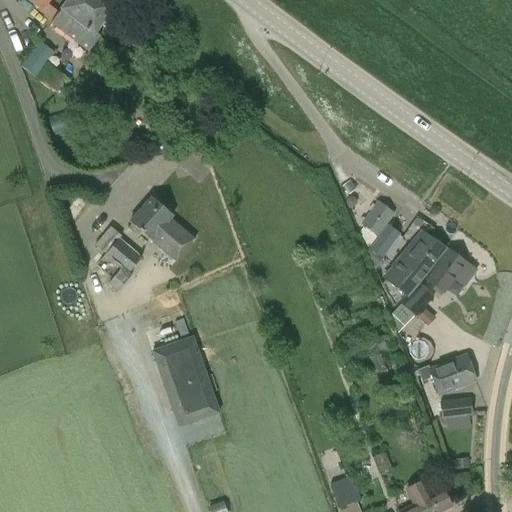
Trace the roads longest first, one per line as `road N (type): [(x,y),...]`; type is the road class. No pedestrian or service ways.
road 1 (tertiary): [(511,195),(245,0)]
road 2 (unclassified): [(492,511),(500,375),(511,343)]
